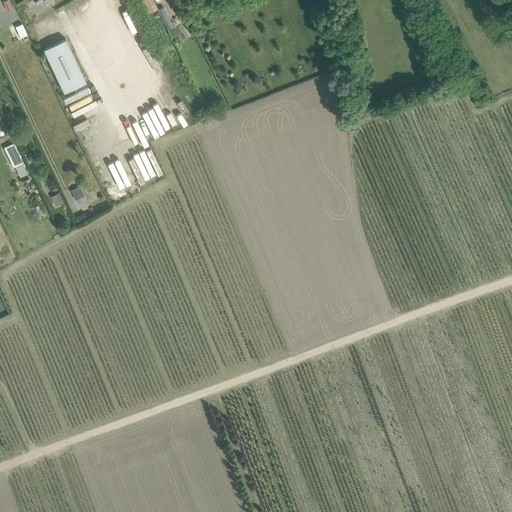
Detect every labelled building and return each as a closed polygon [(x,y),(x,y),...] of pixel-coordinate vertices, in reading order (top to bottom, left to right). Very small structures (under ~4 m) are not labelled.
[(8,0),(3,0),(3,1),(8,10),(13,7),(8,0)] [(20,13),(41,4),(39,0),(36,0),(18,8),(20,13)] [(152,0),(140,0),(145,9),(155,4),(152,0)] [(9,26),(13,36),(20,33),(22,37),(28,35),(22,21),(9,26)] [(65,40),(42,51),(63,94),(85,83),(65,40)] [(171,45),(165,48),(171,61),(178,58),(171,45)] [(15,144),(5,149),(14,167),(15,166),(17,169),(24,166),(22,162),(23,162),(15,144)] [(129,159),(139,183),(158,175),(155,168),(158,167),(151,150),(129,159)] [(80,186),(71,190),(75,200),(84,195),(80,186)] [(54,206),(64,203),(61,192),(51,195),(54,206)]
